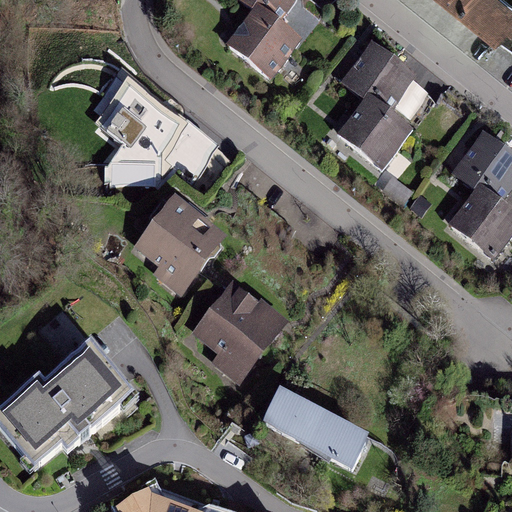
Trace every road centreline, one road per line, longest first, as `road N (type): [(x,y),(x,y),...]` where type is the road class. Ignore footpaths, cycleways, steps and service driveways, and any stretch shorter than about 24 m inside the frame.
road 1 (residential): [(490,342),(169,81),(147,54),(135,0)]
road 2 (residential): [(0,488),(17,505),(68,503),(161,450),(206,461),(284,511)]
road 3 (residential): [(375,0),(511,108)]
